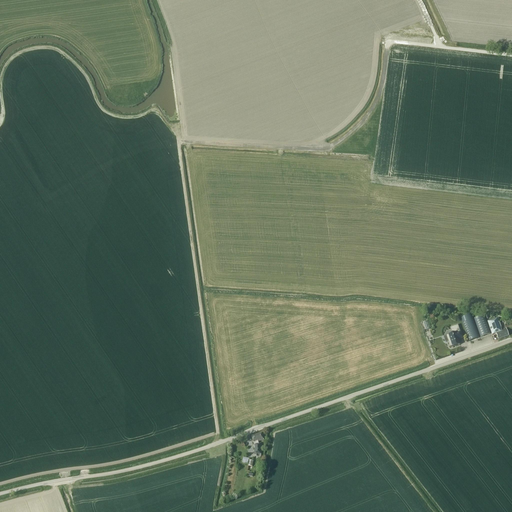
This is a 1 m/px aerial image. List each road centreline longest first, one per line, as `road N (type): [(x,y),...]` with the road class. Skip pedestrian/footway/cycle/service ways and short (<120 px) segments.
road 1 (tertiary): [(0,493),(167,459),(511,339)]
road 2 (track): [(388,41),(368,114),(324,148),(179,142),(146,96)]
